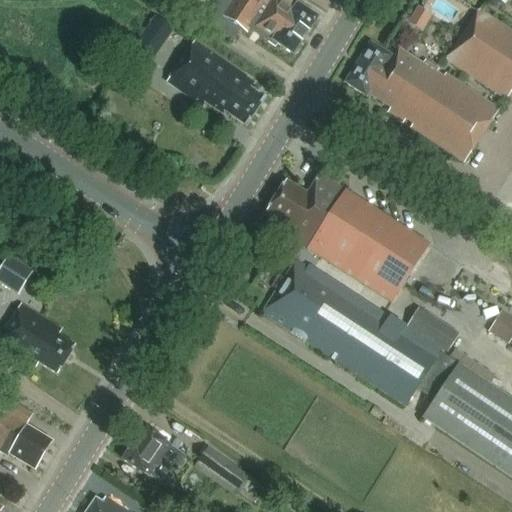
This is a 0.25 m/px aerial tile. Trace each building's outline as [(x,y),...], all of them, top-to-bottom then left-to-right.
[(219,0),(210,14),(238,32),(241,27),(274,49),(276,46),(291,56),(302,40),(315,20),(285,0),(219,0)] [(407,24),(422,34),(433,16),(418,7),(407,24)] [(505,101),(511,90),(511,35),(474,11),(443,58),(442,59),(505,101)] [(174,30),(154,17),(134,48),(153,61),(174,30)] [(165,83),(201,108),(204,104),(222,116),(224,113),(247,128),(265,101),(249,90),(251,86),(245,81),(246,79),(193,42),(165,83)] [(497,113),(423,64),(420,67),(396,52),(390,61),(367,46),(342,84),(364,99),(366,96),(385,108),(383,111),(464,164),(497,113)] [(102,112),(96,123),(107,129),(113,119),(102,112)] [(397,156),(392,165),(405,172),(410,163),(397,156)] [(297,244),(392,305),(429,248),(319,176),(305,197),(285,184),(267,211),(287,224),(284,229),(300,239),(297,244)] [(444,184),(433,201),(443,208),(454,191),(444,184)] [(7,258),(0,268),(0,286),(16,297),(31,273),(7,258)] [(295,260),(261,312),(402,407),(413,390),(430,402),(419,419),(511,481),(511,402),(444,357),(441,354),(442,352),(405,327),(390,317),(389,318),(310,264),(307,268),(295,260)] [(457,282),(452,291),(493,314),(498,305),(457,282)] [(59,377),(76,348),(59,337),(62,331),(21,306),(0,340),(0,350),(24,366),(26,363),(36,369),(39,365),(59,377)] [(418,307),(405,327),(442,352),(441,354),(444,357),(459,335),(418,307)] [(511,319),(502,314),(489,335),(508,347),(511,339),(511,319)] [(8,456),(33,471),(51,441),(26,425),(32,415),(8,400),(5,404),(0,401),(0,456),(5,460),(8,456)] [(123,461),(153,482),(161,487),(182,455),(146,431),(135,447),(133,446),(123,461)] [(259,486),(206,449),(192,469),(230,496),(233,492),(247,502),(259,486)] [(121,511),(104,500),(101,505),(96,501),(88,511),(121,511)]
